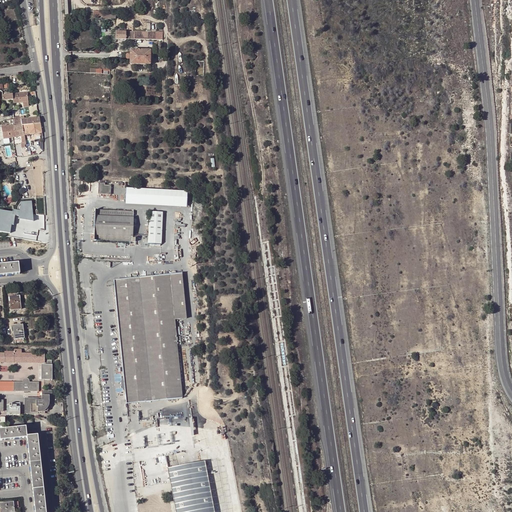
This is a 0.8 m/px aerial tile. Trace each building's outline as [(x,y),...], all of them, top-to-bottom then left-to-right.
[(140,39),(140,32),(128,32),(118,32),(118,31),(115,30),(115,39),(140,39)] [(130,51),(130,54),(130,59),(130,64),(150,64),(150,51),(139,51),(139,49),(136,49),(136,51),(130,51)] [(28,102),(27,93),(2,95),(2,100),(13,99),(13,104),(23,103),(28,102)] [(20,117),(13,118),(13,120),(14,126),(22,125),(40,124),(39,118),(21,120),(20,117)] [(42,133),(40,124),(22,125),(24,136),(42,133)] [(21,139),(24,139),(24,136),(22,125),(14,126),(10,126),(12,138),(21,136),(21,139)] [(12,138),(10,126),(1,127),(3,139),(12,138)] [(99,182),(99,193),(111,193),(111,185),(105,184),(106,182),(99,182)] [(187,207),(188,191),(126,188),(125,204),(187,207)] [(18,212),(0,209),(0,210),(0,230),(12,233),(15,217),(32,220),(34,202),(20,200),(18,212)] [(135,243),(135,238),(132,238),(132,237),(133,224),(134,212),(95,210),(94,241),(135,243)] [(148,244),(160,245),(162,214),(149,213),(148,244)] [(0,276),(19,274),(18,263),(0,265),(0,276)] [(114,281),(117,309),(126,404),(137,403),(182,398),(177,342),(183,342),(181,325),(175,325),(175,320),(181,319),(186,319),(182,274),(114,281)] [(21,310),(19,296),(9,297),(11,311),(21,310)] [(137,403),(126,404),(117,309),(113,309),(124,407),(138,406),(137,403)] [(22,324),(12,326),(14,339),(24,338),(22,324)] [(230,340),(230,348),(238,348),(238,340),(241,340),(241,336),(241,333),(236,332),(236,336),(234,336),(234,340),(230,340)] [(0,362),(44,363),(44,353),(21,353),(21,349),(14,349),(14,352),(5,352),(5,353),(0,353),(0,362)] [(41,365),(41,380),(52,380),(52,365),(47,365),(41,365)] [(39,392),(39,382),(29,382),(29,381),(28,380),(27,379),(26,379),(25,379),(23,380),(23,381),(22,382),(14,382),(14,391),(39,392)] [(0,391),(14,391),(14,382),(0,381),(0,391)] [(52,400),(52,390),(44,390),(44,392),(42,392),(42,395),(39,398),(27,398),(27,400),(25,400),(25,411),(27,411),(27,413),(42,413),(42,411),(44,410),(46,409),(47,408),(48,406),(49,405),(49,403),(49,400),(52,400)] [(20,415),(20,407),(9,406),(8,414),(20,415)] [(229,511),(240,511),(225,426),(213,428),(201,427),(191,425),(170,420),(161,422),(166,447),(215,438),(219,459),(229,511)] [(26,428),(0,429),(0,440),(27,438),(34,511),(45,511),(38,436),(27,437),(26,428)] [(167,469),(174,468),(172,455),(165,457),(167,469)] [(214,511),(229,511),(219,459),(205,462),(214,511)] [(174,468),(167,469),(175,511),(214,511),(205,462),(174,468)] [(14,511),(13,502),(0,503),(0,511),(14,511)]
